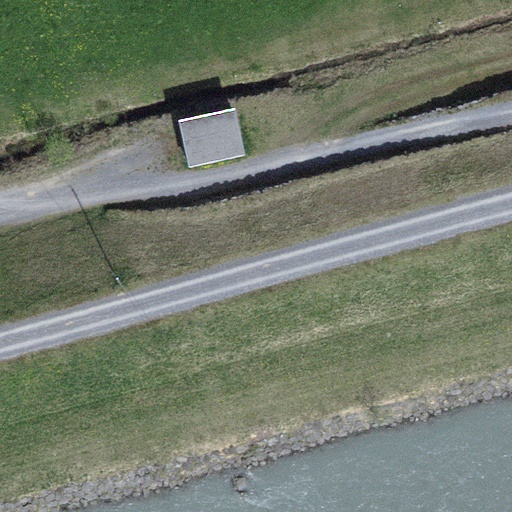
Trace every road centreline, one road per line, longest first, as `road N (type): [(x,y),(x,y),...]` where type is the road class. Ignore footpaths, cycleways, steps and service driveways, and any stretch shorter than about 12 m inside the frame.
road 1 (track): [(511,209),(0,344)]
road 2 (track): [(0,213),(208,181),(511,114)]
